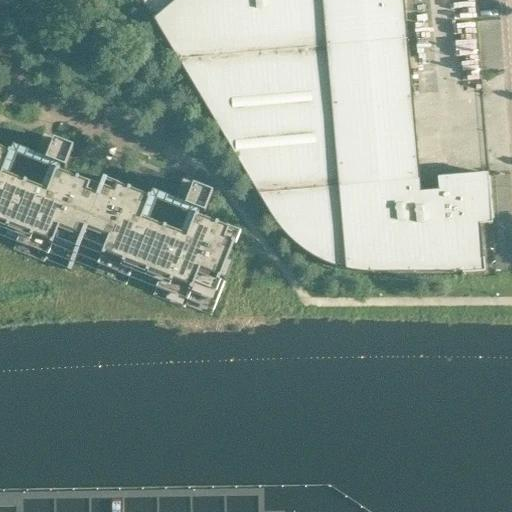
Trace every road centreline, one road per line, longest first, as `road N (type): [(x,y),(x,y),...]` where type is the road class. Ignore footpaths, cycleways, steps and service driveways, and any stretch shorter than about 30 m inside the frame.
road 1 (residential): [(0,50),(26,93),(81,123),(169,154)]
road 2 (unknown): [(450,0),(460,120),(472,138),(511,138)]
